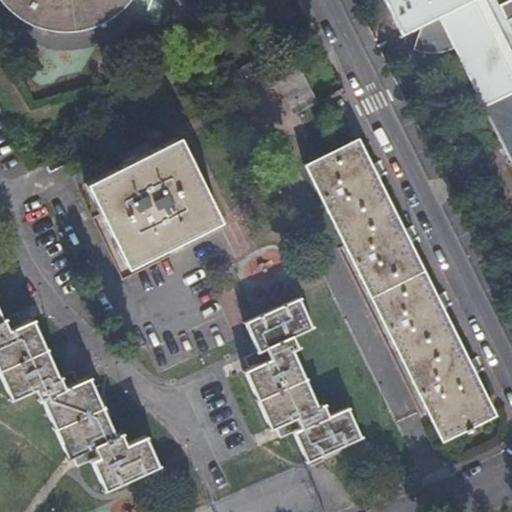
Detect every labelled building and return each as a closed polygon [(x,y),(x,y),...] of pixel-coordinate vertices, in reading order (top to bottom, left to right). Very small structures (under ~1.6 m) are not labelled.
[(124,6),(128,0),(4,0),(9,5),(21,15),(34,22),(51,27),(66,29),(83,27),(97,23),(112,15),(124,6)] [(384,0),(401,33),(421,23),(413,47),(422,50),(434,51),(444,49),(454,45),(511,162),(511,15),(505,19),(497,23),(485,0),(384,0)] [(498,4),(495,0),(485,0),(497,23),(505,19),(498,4)] [(511,0),(506,0),(498,4),(505,19),(511,15),(511,0)] [(290,51),(267,62),(277,82),(293,114),(315,102),(290,51)] [(267,62),(264,55),(233,70),(237,80),(254,72),(263,90),(277,82),(267,62)] [(494,412),(357,135),(305,160),(443,438),(494,412)] [(126,264),(217,219),(176,136),(85,182),(126,264)] [(323,402),(323,401),(315,404),(291,349),(299,345),(299,343),(297,344),(293,333),(313,324),(312,323),(311,323),(299,297),(301,296),(300,294),(243,320),(244,321),(245,321),(256,347),(255,348),(256,350),(266,346),(270,356),(243,369),(243,370),(245,370),(268,425),(267,425),(268,427),(296,414),(301,425),(291,429),(291,431),(293,430),(304,457),(303,458),(304,459),(360,434),(359,433),(357,434),(346,407),(348,406),(347,404),(326,414),(321,403),(323,402)] [(0,373),(9,395),(8,395),(8,398),(34,385),(39,396),(38,396),(39,398),(41,397),(53,424),(51,424),(52,427),(54,426),(66,453),(64,454),(65,456),(94,443),(98,453),(89,458),(89,460),(91,459),(103,485),(101,486),(102,488),(159,462),(158,460),(157,460),(145,434),(146,433),(145,431),(125,441),(120,431),(122,430),(122,428),(114,432),(101,404),(103,404),(102,401),(101,402),(89,375),(91,374),(90,372),(64,385),(59,373),(60,373),(60,371),(57,373),(45,346),(46,345),(45,344),(44,344),(32,318),(34,317),(33,316),(8,327),(3,317),(5,315),(5,314),(3,315),(0,308),(0,373)]
